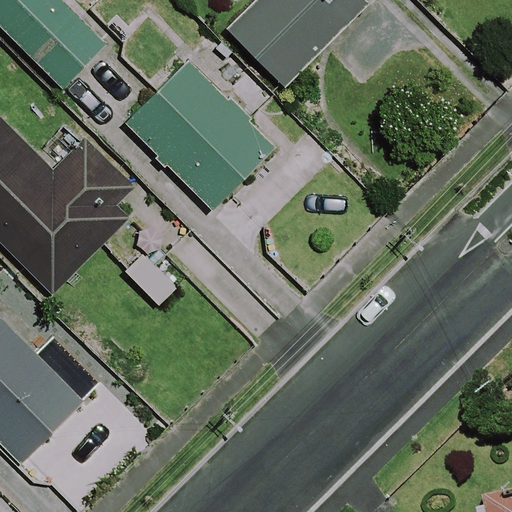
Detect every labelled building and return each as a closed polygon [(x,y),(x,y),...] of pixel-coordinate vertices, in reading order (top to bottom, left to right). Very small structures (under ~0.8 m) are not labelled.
[(104,47),(57,0),(0,0),(0,30),(60,90),(104,47)] [(364,8),(355,0),(252,0),(224,30),(284,89),(364,8)] [(271,148),(183,62),(122,125),(210,211),(271,148)] [(0,245),(49,296),(109,237),(127,220),(112,205),(127,190),(120,183),(82,143),(51,174),(0,121),(0,245)] [(83,401),(0,313),(0,447),(16,464),(83,401)] [(511,511),(511,494),(475,493),(473,511),(511,511)]
